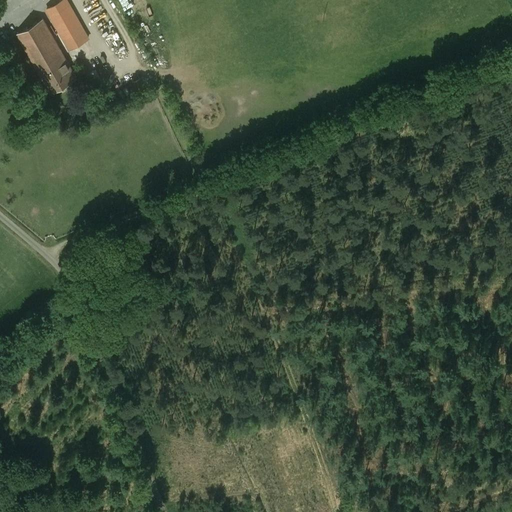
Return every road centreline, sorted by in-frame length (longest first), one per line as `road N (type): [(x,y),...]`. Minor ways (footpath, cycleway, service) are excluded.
road 1 (track): [(49,255),(207,186),(112,0)]
road 2 (unclassified): [(162,511),(72,284),(0,214)]
